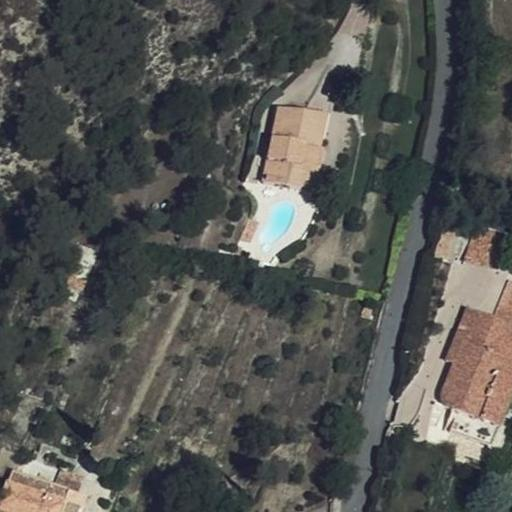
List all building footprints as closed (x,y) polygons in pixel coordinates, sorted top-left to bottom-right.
[(322,145),(278,132),(255,210),(292,220),(298,195),(292,193),(297,173),(313,176),(322,145)] [(307,197),(313,176),(297,173),(292,193),(298,195),(292,220),(307,225),(314,199),(307,197)] [(467,255),(497,267),(510,236),(480,223),(467,255)] [(73,313),(85,274),(63,268),(55,293),(63,296),(59,309),(73,313)] [(511,355),(510,354),(511,348),(511,303),(505,300),(489,338),(460,325),(438,374),(447,378),(430,417),(444,425),(442,430),(448,432),(442,450),(484,464),(511,395),(511,355)] [(56,511),(60,495),(25,485),(19,506),(8,503),(5,511),(56,511)] [(60,495),(56,511),(80,511),(83,503),(60,495)]
